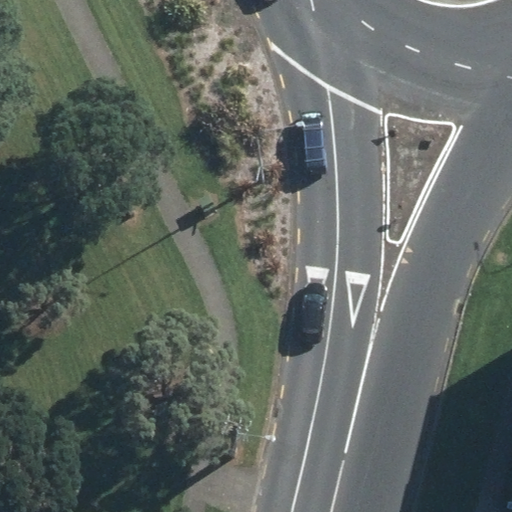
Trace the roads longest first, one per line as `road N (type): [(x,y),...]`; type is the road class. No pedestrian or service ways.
road 1 (primary): [(330,511),(336,158),(321,0)]
road 2 (primary): [(511,97),(503,133),(446,238),(330,511)]
road 3 (primary): [(511,63),(432,69),(389,56),(321,0)]
